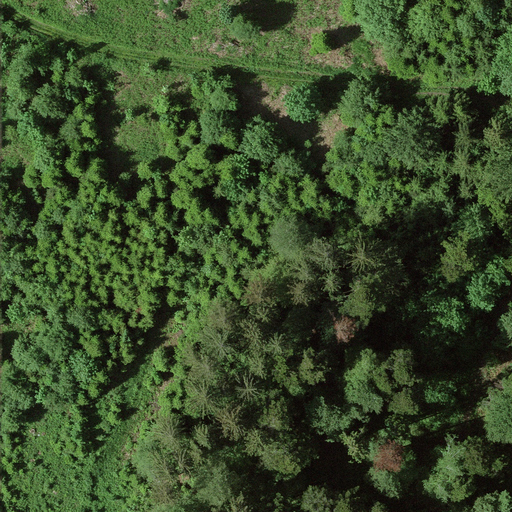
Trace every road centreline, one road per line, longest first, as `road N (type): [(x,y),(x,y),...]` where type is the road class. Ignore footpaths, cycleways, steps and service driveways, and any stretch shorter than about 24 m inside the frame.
road 1 (track): [(511,92),(249,74),(92,45),(0,5)]
road 2 (track): [(440,511),(479,366),(511,295)]
